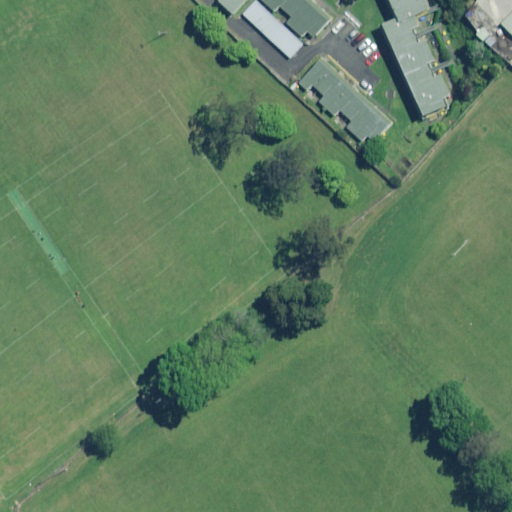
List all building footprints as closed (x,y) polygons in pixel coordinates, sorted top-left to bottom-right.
[(222,0),(221,2),(236,14),(247,0),(222,0)] [(312,0),(259,0),(276,14),(280,9),(290,18),(285,24),(304,40),(309,34),(315,40),(334,18),(312,0)] [(429,64),(438,60),(428,38),(419,42),(414,29),(421,26),(416,15),(429,10),(424,0),(418,0),(417,1),(416,0),(390,0),(398,17),(383,24),(424,117),(448,106),(445,99),(453,95),(444,75),(436,79),(429,64)] [(303,45),(257,2),(244,15),(291,58),(303,45)] [(511,15),(503,26),(511,33),(511,15)] [(390,125),(320,61),(299,84),(335,117),(341,111),(352,121),(347,127),(370,148),(390,125)]
